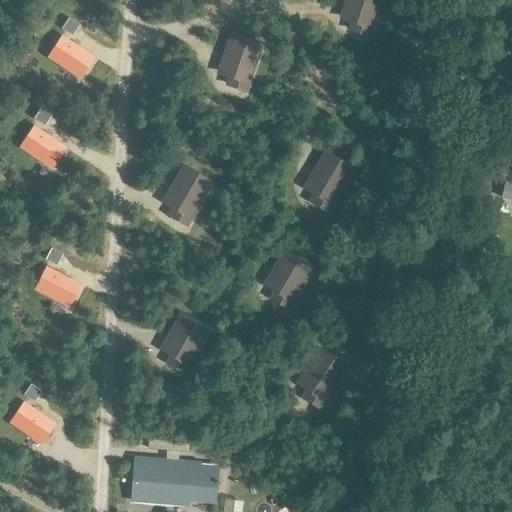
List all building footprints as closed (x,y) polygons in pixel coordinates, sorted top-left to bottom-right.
[(379,0),(348,0),(343,17),(371,27),(379,0)] [(233,34),(220,72),(248,82),(261,44),(233,34)] [(333,204),(353,168),(325,152),(304,188),(333,204)] [(212,183),(184,167),(163,203),(191,219),(212,183)] [(511,197),(511,179),(507,179),(503,195),(511,197)] [(292,300),(313,264),(288,249),(266,285),(292,300)] [(189,365),(210,330),(183,314),(162,349),(189,365)] [(324,401),(346,367),(321,350),(298,384),(324,401)] [(24,439),(48,413),(24,391),(16,399),(23,405),(7,423),(24,439)] [(190,450),(190,442),(149,439),(148,447),(190,450)] [(202,461),(168,458),(134,456),(130,502),(188,506),(189,501),(216,503),(218,486),(216,486),(216,465),(202,464),(202,461)]
